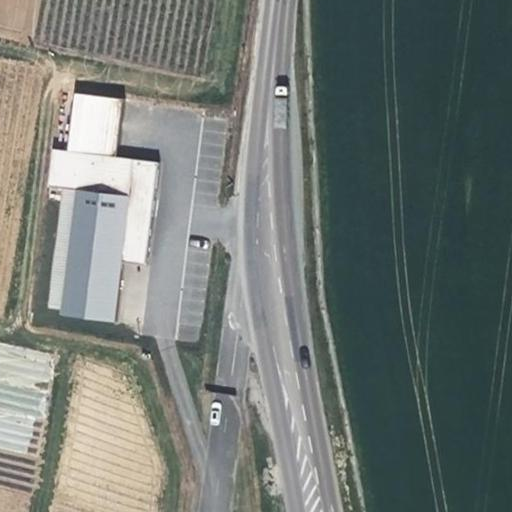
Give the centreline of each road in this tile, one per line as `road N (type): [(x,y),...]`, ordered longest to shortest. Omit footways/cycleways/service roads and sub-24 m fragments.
road 1 (unclassified): [(267,207),(235,346),(213,511)]
road 2 (tertiary): [(317,511),(267,207)]
road 3 (track): [(50,54),(52,99),(23,327),(0,322)]
road 4 (track): [(169,511),(173,484),(139,360),(23,327)]
road 5 (track): [(0,43),(215,90)]
road 6 (tertiary): [(267,207),(280,0)]
